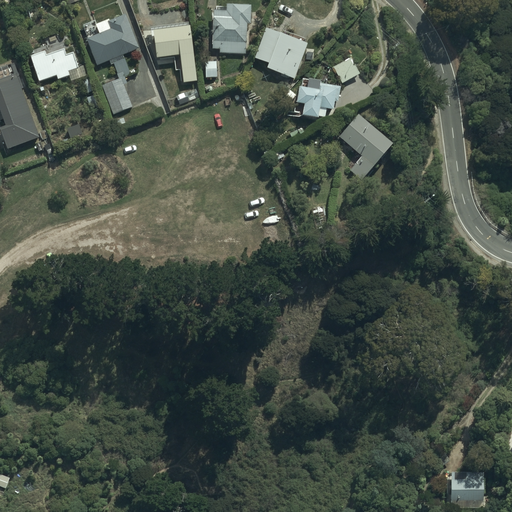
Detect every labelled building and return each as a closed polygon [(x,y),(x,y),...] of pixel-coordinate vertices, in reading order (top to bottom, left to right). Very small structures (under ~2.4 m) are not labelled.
[(252,6),(227,5),(226,12),(214,11),(212,50),(219,50),(219,54),(246,55),(247,25),(251,25),(252,6)] [(111,30),(87,40),(98,66),(139,49),(125,15),(108,22),(111,30)] [(198,84),(190,27),(188,27),(188,24),(150,29),(151,39),(153,39),(156,60),(179,57),(183,86),(198,84)] [(307,45),(266,29),(255,59),(269,65),(267,69),(294,80),(307,45)] [(44,51),(29,56),(38,83),(56,77),(57,81),(68,77),(70,83),(86,78),(82,67),(78,69),(73,54),(66,56),(64,51),(46,57),(44,51)] [(360,74),(351,58),(334,67),(343,84),(360,74)] [(217,64),(207,64),(207,79),(218,79),(217,64)] [(0,114),(4,127),(0,128),(0,134),(6,152),(39,141),(13,67),(0,71),(0,114)] [(122,79),(102,87),(113,115),(133,108),(122,79)] [(308,90),(299,88),(296,104),(305,106),(303,116),(317,119),(317,117),(325,118),(326,110),(333,111),(334,104),(338,104),(341,88),(310,82),(308,90)] [(259,95),(250,87),(244,95),(253,103),(259,95)] [(196,88),(177,95),(180,103),(199,96),(196,88)] [(393,146),(358,116),(339,138),(362,158),(350,171),(362,182),(393,146)] [(483,474),(451,475),(452,510),(484,509),(483,474)] [(0,477),(0,486),(6,489),(10,479),(1,475),(0,477)]
